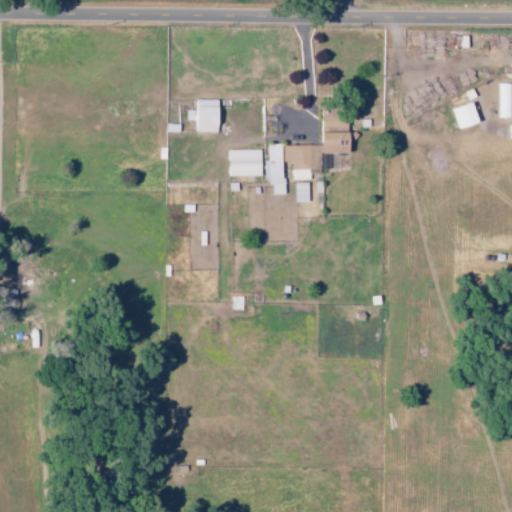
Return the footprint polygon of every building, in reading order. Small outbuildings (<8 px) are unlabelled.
[(190,133),(214,132),(214,100),(191,100),(191,110),(183,110),(184,121),(190,121),(190,133)] [(343,154),(342,114),(315,114),(316,145),(282,146),(282,163),(289,163),(289,181),(308,180),(308,174),(318,174),(318,154),(343,154)] [(263,145),(264,180),(268,180),(269,195),(281,195),(280,144),(263,145)] [(224,151),(225,177),(259,176),(259,150),(224,151)] [(292,203),(305,203),(306,183),(292,183),(292,203)] [(0,289),(0,308),(14,309),(15,289),(0,288),(0,289)] [(240,297),(227,297),(227,310),(240,310),(240,297)]
